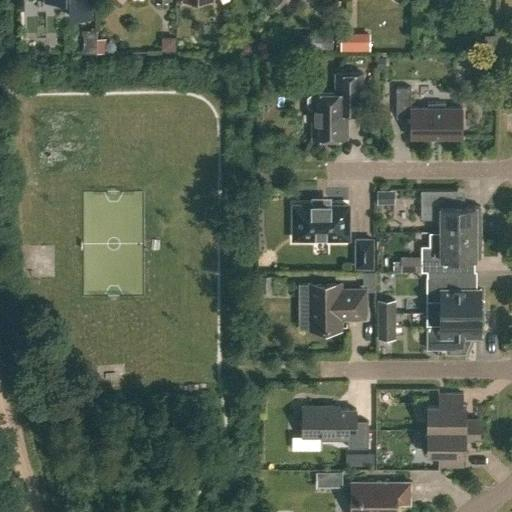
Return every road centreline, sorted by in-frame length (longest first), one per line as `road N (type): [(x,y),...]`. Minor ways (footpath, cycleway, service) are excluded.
road 1 (residential): [(324,370),(511,371)]
road 2 (residential): [(332,170),(511,169)]
